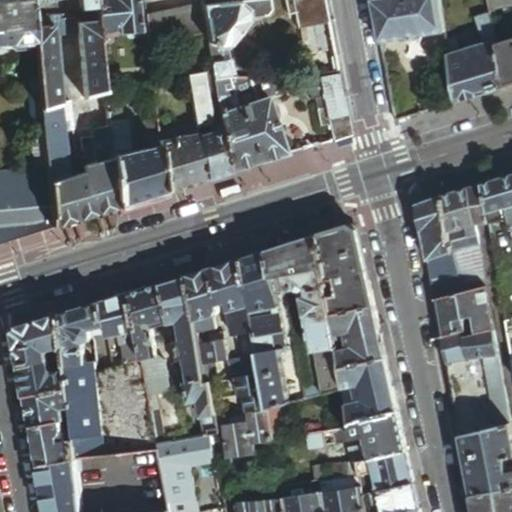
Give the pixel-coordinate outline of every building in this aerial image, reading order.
[(33,49),(31,31),(30,20),(29,8),(28,0),(0,0),(0,48),(6,47),(12,51),(33,49)] [(93,0),(78,0),(77,1),(78,10),(87,9),(94,8),(93,0)] [(96,23),(98,36),(116,34),(116,36),(139,33),(135,0),(93,0),(94,8),(96,23)] [(232,4),(231,0),(202,0),(204,9),(232,4)] [(324,10),(322,0),(284,0),(289,16),(295,15),(324,10)] [(445,35),(439,0),(386,0),(372,3),(381,46),(445,35)] [(511,0),(488,0),(491,14),(504,13),(503,10),(511,8),(511,0)] [(269,1),(235,6),(247,13),(249,22),(267,19),(271,12),(269,1)] [(247,13),(235,6),(203,10),(207,37),(208,43),(217,53),(225,51),(249,22),(247,13)] [(207,37),(203,10),(202,7),(200,8),(144,17),(147,46),(207,37)] [(76,25),(96,23),(94,8),(87,9),(88,17),(75,18),(76,25)] [(327,25),(324,10),(295,15),(298,30),(300,30),(327,25)] [(60,28),(60,20),(59,17),(46,18),(47,29),(51,28),(51,29),(60,28)] [(47,29),(46,18),(30,20),(31,31),(47,29)] [(103,94),(98,36),(96,23),(76,25),(84,99),(103,94)] [(51,28),(47,29),(31,31),(33,49),(36,74),(40,110),(58,105),(51,29),(51,28)] [(496,44),(494,29),(483,31),(485,47),(496,44)] [(217,53),(208,43),(212,68),(220,66),(217,53)] [(457,105),(505,90),(497,47),(497,45),(496,44),(485,47),(449,58),(457,105)] [(511,87),(511,44),(497,47),(505,90),(511,87)] [(12,53),(12,51),(6,47),(0,48),(0,61),(7,61),(9,59),(11,57),(12,53)] [(228,69),(225,51),(217,53),(220,66),(223,66),(228,69)] [(214,80),(229,80),(228,69),(223,66),(220,66),(212,68),(213,76),(214,80)] [(40,110),(36,74),(27,75),(32,120),(40,119),(40,110)] [(345,118),(337,74),(316,77),(320,98),(325,119),(327,121),(345,118)] [(216,94),(214,80),(213,76),(203,77),(204,82),(209,82),(211,94),(216,94)] [(204,82),(203,77),(188,79),(190,94),(205,92),(204,82)] [(320,98),(316,77),(315,77),(305,79),(270,79),(270,88),(254,93),(251,94),(255,104),(266,101),(307,93),(309,100),(314,99),(320,98)] [(270,79),(229,80),(230,86),(238,91),(253,88),(254,93),(270,88),(270,79)] [(230,86),(229,80),(214,80),(216,94),(220,115),(237,109),(235,100),(233,100),(230,86)] [(190,94),(196,128),(206,127),(209,123),(210,120),(205,92),(190,94)] [(128,154),(123,97),(104,100),(107,127),(110,160),(128,154)] [(329,127),(327,121),(325,119),(320,98),(314,99),(320,128),(329,127)] [(229,174),(286,156),(266,101),(255,104),(237,109),(220,115),(222,129),(229,174)] [(58,105),(40,110),(40,119),(41,127),(41,130),(58,126),(70,122),(68,103),(58,105)] [(349,137),(345,118),(327,121),(329,127),(332,142),(349,137)] [(71,129),(70,122),(58,126),(59,132),(71,129)] [(156,140),(155,123),(139,125),(140,142),(156,140)] [(41,130),(45,161),(63,158),(61,141),(59,140),(59,132),(58,126),(41,130)] [(41,130),(41,127),(28,128),(32,164),(45,161),(41,130)] [(110,160),(107,127),(90,131),(93,164),(81,168),(82,175),(67,179),(65,158),(63,158),(45,161),(51,228),(70,223),(103,213),(115,209),(110,160)] [(222,129),(197,136),(205,181),(220,176),(229,174),(222,129)] [(205,181),(197,136),(197,134),(157,143),(157,145),(162,194),(190,186),(205,181)] [(141,150),(157,145),(157,143),(156,140),(140,142),(141,150)] [(141,201),(162,194),(157,145),(141,150),(128,154),(110,160),(115,209),(141,201)] [(0,244),(38,233),(51,228),(45,161),(32,164),(0,169),(0,244)] [(511,206),(511,179),(483,188),(488,214),(509,207),(511,206)] [(488,214),(483,188),(480,189),(476,190),(471,192),(478,231),(483,230),(490,228),(488,214)] [(478,231),(471,192),(445,200),(452,239),(478,231)] [(452,239),(445,200),(420,207),(430,263),(455,254),(452,239)] [(337,231),(319,236),(327,281),(336,279),(339,296),(330,298),(332,311),(333,317),(375,307),(358,232),(350,227),(337,231)] [(481,248),(478,231),(452,239),(455,254),(481,248)] [(327,281),(319,236),(293,245),(269,252),(274,277),(286,275),(289,292),(302,289),(306,290),(310,288),(314,315),(332,311),(330,298),(327,281)] [(481,248),(455,254),(462,295),(474,292),(473,288),(487,284),(481,248)] [(274,277),(269,252),(256,256),(244,260),(252,305),(279,299),(278,294),(274,277)] [(462,295),(455,254),(430,263),(437,302),(462,295)] [(252,305),(244,260),(219,268),(227,301),(229,311),(252,305)] [(511,262),(498,267),(508,323),(509,323),(511,322),(511,262)] [(227,301),(219,268),(217,268),(211,270),(219,303),(227,301)] [(219,303),(211,270),(186,278),(194,319),(213,315),(217,314),(219,311),(220,309),(220,306),(219,303)] [(286,275),(274,277),(278,294),(289,292),(286,275)] [(194,319),(186,278),(175,281),(163,285),(170,326),(170,327),(179,325),(182,339),(182,340),(188,338),(188,342),(179,344),(182,362),(186,361),(191,386),(206,384),(202,365),(199,345),(197,339),(196,333),(194,319)] [(336,279),(327,281),(330,298),(339,296),(336,279)] [(170,326),(163,285),(147,290),(132,295),(144,361),(159,358),(154,333),(151,329),(170,326)] [(310,315),(314,315),(310,288),(306,290),(310,315)] [(476,326),(494,322),(488,288),(474,292),(462,295),(437,302),(444,339),(464,334),(467,333),(465,324),(467,320),(474,319),(476,326)] [(144,361),(132,295),(118,299),(103,304),(107,326),(109,338),(122,336),(126,358),(127,364),(144,361)] [(279,299),(252,305),(256,331),(260,354),(287,349),(288,349),(279,299)] [(107,326),(103,304),(96,306),(87,309),(90,331),(107,326)] [(256,331),(252,305),(229,311),(235,336),(241,334),(256,331)] [(387,360),(375,307),(333,317),(337,337),(341,336),(346,335),(348,349),(344,351),(339,352),(343,370),(387,360)] [(90,331),(87,309),(80,311),(64,316),(67,348),(68,359),(69,366),(87,364),(86,355),(85,344),(88,343),(91,339),(90,331)] [(337,337),(333,317),(332,311),(314,315),(310,315),(309,316),(315,353),(318,352),(339,349),(337,337)] [(213,315),(194,319),(196,333),(216,329),(213,315)] [(67,348),(64,316),(40,323),(16,331),(22,367),(51,361),(50,356),(50,351),(61,349),(67,348)] [(473,339),(496,333),(494,322),(476,326),(471,328),(473,339)] [(260,354),(256,331),(241,334),(245,357),(249,356),(259,354),(260,354)] [(449,366),(500,357),(496,333),(473,339),(466,340),(464,334),(444,339),(449,366)] [(199,345),(226,340),(224,334),(197,339),(199,345)] [(226,340),(199,345),(202,365),(229,359),(226,340)] [(285,405),(290,404),(289,399),(282,356),(288,355),(287,349),(260,354),(263,373),(269,409),(270,409),(285,405)] [(346,389),(343,370),(339,352),(339,349),(318,352),(324,389),(325,395),(346,390),(346,389)] [(253,375),(263,373),(260,354),(259,354),(249,356),(253,375)] [(454,389),(504,379),(500,357),(449,366),(454,389)] [(159,358),(144,361),(151,400),(157,398),(173,395),(166,361),(159,358)] [(399,413),(387,360),(343,370),(346,389),(356,388),(359,403),(349,406),(352,424),(399,413)] [(51,361),(22,367),(28,399),(71,390),(70,371),(64,372),(59,373),(52,369),(51,361)] [(151,400),(144,361),(127,364),(123,365),(120,366),(97,371),(104,436),(106,455),(159,445),(157,433),(153,414),(151,400)] [(76,439),(104,436),(97,371),(96,363),(96,362),(93,363),(87,364),(69,366),(70,371),(71,390),(73,408),(73,410),(74,420),(75,429),(76,439)] [(250,413),(269,409),(263,373),(253,375),(233,379),(239,415),(250,413)] [(463,438),(511,426),(511,425),(504,379),(454,389),(463,438)] [(217,420),(211,382),(206,384),(191,386),(187,387),(190,406),(199,404),(203,423),(217,420)] [(309,399),(321,396),(320,390),(315,386),(307,389),(309,399)] [(297,402),(309,399),(307,389),(298,391),(296,395),(297,397),(297,402)] [(71,390),(28,399),(34,428),(63,422),(67,421),(65,409),(73,408),(71,390)] [(159,413),(157,398),(151,400),(153,414),(159,413)] [(289,427),(285,405),(270,409),(269,409),(275,440),(285,439),(291,438),(289,427)] [(275,440),(269,409),(250,413),(252,423),(225,427),(229,458),(252,454),(256,450),(255,443),(275,440)] [(163,431),(159,413),(153,414),(157,433),(162,431),(163,431)] [(252,423),(250,413),(239,415),(217,420),(219,429),(225,427),(252,423)] [(409,453),(399,413),(352,424),(353,429),(355,441),(368,439),(372,461),(373,461),(409,453)] [(219,429),(217,420),(203,423),(203,425),(205,437),(212,436),(220,434),(219,429)] [(41,466),(78,460),(76,440),(61,443),(60,438),(62,437),(64,436),(65,433),(63,422),(34,428),(41,466)] [(191,439),(205,437),(203,425),(189,428),(189,430),(191,439)] [(511,426),(463,438),(474,498),(511,491),(511,468),(509,469),(507,461),(511,460),(511,426)] [(355,441),(353,429),(325,433),(327,447),(353,443),(355,441)] [(173,443),(191,439),(189,430),(170,433),(171,443),(173,443)] [(310,435),(312,450),(327,447),(325,433),(314,435),(310,435)] [(78,460),(106,455),(104,436),(76,439),(76,440),(78,460)] [(224,498),(212,436),(205,437),(191,439),(173,443),(185,507),(185,511),(199,511),(225,507),(226,507),(224,498)] [(185,507),(173,443),(171,443),(164,444),(159,445),(170,510),(185,507)] [(170,511),(170,510),(159,445),(106,455),(112,511),(170,511)] [(416,486),(409,453),(373,461),(372,461),(376,476),(379,489),(385,489),(386,492),(416,486)] [(112,511),(106,455),(78,460),(80,478),(82,493),(84,511),(83,511),(112,511)] [(80,478),(78,460),(41,466),(49,511),(81,511),(84,511),(82,493),(76,494),(75,479),(80,478)] [(372,461),(358,463),(336,468),(331,468),(331,469),(332,482),(354,479),(361,477),(361,476),(359,464),(372,461)] [(376,476),(372,461),(359,464),(361,476),(361,477),(362,479),(371,477),(376,476)] [(331,469),(315,472),(317,484),(322,483),(331,482),(332,482),(331,469)] [(362,479),(361,477),(354,479),(356,490),(363,489),(362,479)] [(371,477),(362,479),(363,489),(373,487),(371,477)] [(284,490),(282,479),(255,483),(257,493),(284,490)] [(333,493),(331,482),(322,483),(324,495),(333,493)] [(317,484),(312,485),(314,496),(324,495),(322,483),(317,484)] [(419,511),(422,511),(416,486),(386,492),(380,493),(382,504),(384,511),(419,511)] [(373,487),(363,489),(365,497),(375,495),(373,487)] [(363,489),(356,490),(333,493),(324,495),(326,511),(367,511),(367,507),(365,497),(363,489)] [(511,511),(511,491),(474,498),(476,511),(511,511)] [(314,496),(285,501),(287,511),(326,511),(324,495),(314,496)] [(377,505),(375,495),(365,497),(367,507),(371,506),(377,505)] [(287,511),(285,501),(236,507),(236,511),(287,511)]
